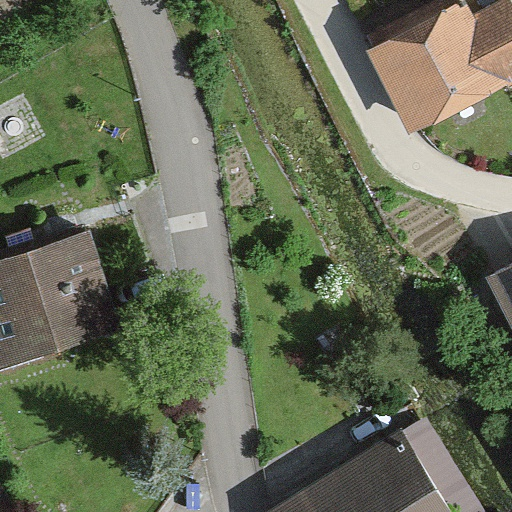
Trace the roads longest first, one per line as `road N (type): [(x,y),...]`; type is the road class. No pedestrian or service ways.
road 1 (residential): [(231,511),(200,198),(133,0)]
road 2 (residential): [(315,0),(392,146),(444,179),(511,192)]
